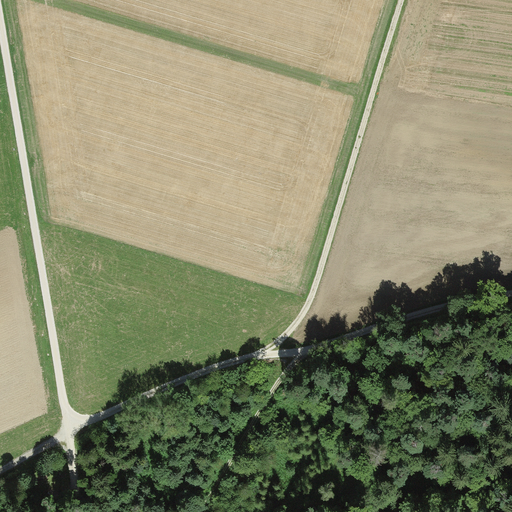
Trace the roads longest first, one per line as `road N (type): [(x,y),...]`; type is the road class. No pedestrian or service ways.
road 1 (track): [(399,0),(302,315),(269,350),(67,426),(0,473)]
road 2 (track): [(73,511),(67,426),(0,25)]
road 3 (track): [(511,292),(297,352),(269,350)]
road 4 (track): [(202,511),(297,352)]
